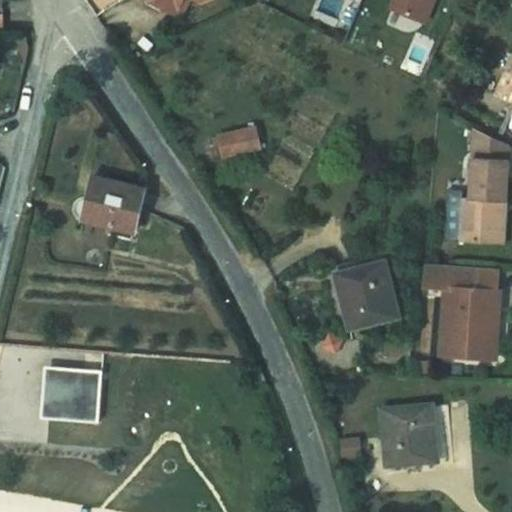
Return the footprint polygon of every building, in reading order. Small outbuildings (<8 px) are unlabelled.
[(148,0),(175,14),(182,0),(198,0),(203,2),(206,0),(148,0)] [(189,0),(182,0),(175,14),(181,16),(189,0)] [(435,0),(397,0),(395,7),(427,20),(435,0)] [(511,57),(495,94),(511,100),(511,57)] [(256,127),(219,135),(224,156),(260,148),(256,127)] [(510,145),(475,129),(471,199),(463,198),(461,241),(497,243),(499,207),(506,207),(510,145)] [(135,232),(145,188),(93,176),(89,196),(98,198),(92,222),(135,232)] [(98,198),(89,196),(83,220),(92,222),(98,198)] [(506,207),(499,207),(497,243),(504,244),(506,207)] [(350,329),(399,316),(385,260),(336,273),(350,329)] [(499,269),(425,264),(424,286),(445,287),(498,291),(499,269)] [(499,319),(501,291),(498,291),(445,287),(441,356),(488,359),(490,328),(495,328),(495,319),(499,319)] [(496,359),(499,319),(495,319),(495,328),(490,328),(488,359),(496,359)] [(343,340),(330,333),(323,346),(337,353),(343,340)] [(260,366),(248,371),(256,391),(268,386),(260,366)] [(54,367),(46,374),(43,411),(49,419),(100,423),(104,371),(54,367)] [(388,466),(438,461),(433,403),(383,408),(388,466)]
